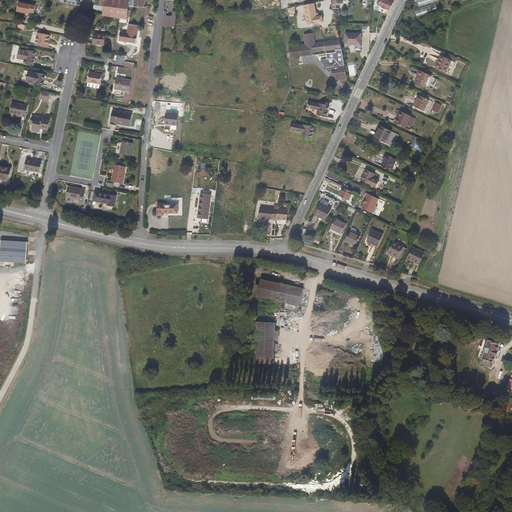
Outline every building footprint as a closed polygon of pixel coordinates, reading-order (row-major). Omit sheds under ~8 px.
[(97,0),(94,9),(104,12),(106,0),(97,0)] [(125,0),(106,0),(104,12),(103,16),(120,19),(127,20),(129,8),(130,1),(125,0)] [(135,0),(136,9),(144,11),(144,8),(144,0),(135,0)] [(331,0),(333,10),(336,10),(337,2),(346,3),(346,0),(331,0)] [(385,11),(389,13),(394,1),(393,0),(387,0),(386,2),(381,0),(377,8),(381,9),(381,10),(385,12),(385,11)] [(315,4),(305,6),(308,26),(324,23),(323,17),(318,18),(316,7),(315,4)] [(297,6),(299,21),(305,21),(303,5),(297,6)] [(175,28),(176,17),(168,17),(163,17),(162,27),(175,28)] [(140,27),(130,25),(129,34),(122,33),(120,41),(137,44),(140,27)] [(37,45),(49,48),(52,37),(40,33),(37,45)] [(287,46),(288,57),(302,56),(301,48),(312,47),(312,53),(335,50),(341,49),(339,40),(315,43),(314,33),(303,34),(304,44),(287,46)] [(95,45),(106,47),(108,36),(97,34),(95,45)] [(361,34),(345,35),(345,46),(361,45),(361,34)] [(301,48),(302,56),(313,55),(312,53),(312,47),(301,48)] [(25,60),(25,63),(35,66),(38,52),(28,50),(28,51),(21,49),(18,59),(25,60)] [(341,49),(335,50),(335,52),(326,54),(327,59),(333,58),(340,65),(344,65),(341,49)] [(336,80),(347,79),(344,65),(340,65),(333,58),(327,59),(321,59),(321,62),(326,67),(325,68),(328,72),(332,71),(332,75),(336,75),(336,80)] [(432,75),(442,80),(447,69),(437,64),(432,75)] [(47,74),(39,72),(38,73),(30,71),(28,82),(36,83),(36,84),(44,86),(47,74)] [(103,75),(91,72),(89,83),(90,84),(92,84),(92,83),(101,85),(103,75)] [(410,90),(421,95),(427,83),(413,77),(411,82),(413,83),(410,90)] [(130,93),(132,82),(117,79),(115,90),(130,93)] [(40,99),(48,101),(50,93),(43,91),(40,99)] [(26,115),(29,103),(23,102),(23,103),(12,101),(10,112),(16,113),(15,116),(21,117),(22,114),(26,115)] [(316,108),(316,110),(315,115),(326,117),(328,105),(317,103),(317,104),(307,102),(306,108),(314,110),(315,108),(316,108)] [(439,113),(442,105),(434,102),(432,110),(439,113)] [(411,115),(420,119),(425,109),(416,104),(411,115)] [(133,114),(119,111),(118,113),(113,112),(111,122),(116,124),(116,125),(130,128),(133,114)] [(176,116),(164,114),(163,126),(175,128),(176,116)] [(43,115),(43,118),(32,115),(30,124),(32,125),(31,130),(39,132),(40,128),(48,130),(51,117),(43,115)] [(409,139),(414,127),(403,123),(398,134),(409,139)] [(313,126),(301,124),(301,125),(292,124),(291,131),(300,132),(299,137),(312,138),(313,126)] [(371,145),(386,152),(392,142),(377,134),(371,145)] [(122,142),(119,155),(130,157),(132,145),(122,142)] [(36,162),(26,160),(23,170),(39,173),(41,163),(36,162)] [(388,178),(393,167),(384,162),(379,173),(388,178)] [(10,168),(0,165),(0,180),(7,182),(10,168)] [(124,167),(115,165),(114,170),(113,170),(111,181),(121,183),(124,167)] [(307,186),(311,177),(304,176),(302,185),(307,186)] [(368,192),(373,181),(365,177),(359,188),(368,192)] [(83,201),(85,190),(68,187),(66,197),(83,201)] [(366,198),(361,208),(372,213),(379,199),(366,192),(363,197),(366,198)] [(129,199),(110,195),(107,208),(126,211),(129,199)] [(195,218),(197,219),(203,219),(205,219),(208,196),(198,195),(195,218)] [(338,204),(345,208),(350,199),(342,195),(338,204)] [(176,204),(155,205),(155,216),(162,216),(162,214),(172,214),(173,210),(176,210),(176,204)] [(275,217),(275,211),(276,209),(272,209),(258,207),(257,217),(271,218),(271,217),(275,217)] [(275,219),(279,220),(279,219),(285,219),(286,209),(276,208),(276,209),(275,211),(275,217),(275,219)] [(313,222),(324,227),(330,216),(319,210),(313,222)] [(328,238),(334,241),(335,239),(339,241),(344,232),(333,227),(328,238)] [(365,248),(375,253),(381,242),(370,237),(365,248)] [(343,248),(353,253),(358,244),(347,239),(343,248)] [(24,262),(26,241),(1,240),(0,260),(24,262)] [(385,261),(395,266),(402,254),(391,248),(385,261)] [(405,266),(416,271),(421,259),(411,254),(405,266)] [(280,295),(284,284),(263,276),(259,286),(280,295)] [(275,363),(276,321),(257,321),(256,362),(275,363)] [(492,366),(498,344),(482,339),(481,344),(478,343),(476,349),(479,350),(477,355),(479,355),(478,362),(481,363),(481,366),(486,367),(486,368),(488,365),(492,366)]
